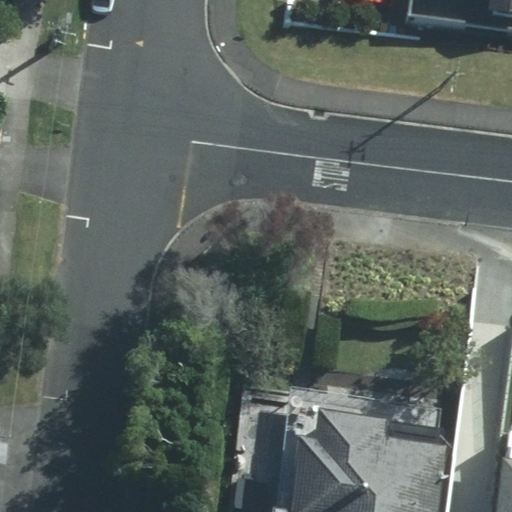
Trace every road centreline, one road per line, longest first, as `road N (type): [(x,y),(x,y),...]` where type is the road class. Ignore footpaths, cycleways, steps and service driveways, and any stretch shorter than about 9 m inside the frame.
road 1 (residential): [(511,180),(127,131)]
road 2 (residential): [(127,131),(81,511)]
road 3 (residential): [(144,0),(127,131)]
